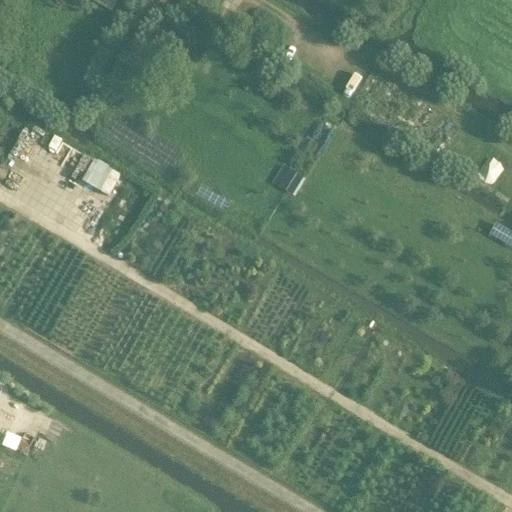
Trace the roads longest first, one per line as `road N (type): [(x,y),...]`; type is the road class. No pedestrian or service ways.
road 1 (track): [(511,506),(0,198)]
road 2 (track): [(0,323),(316,511)]
